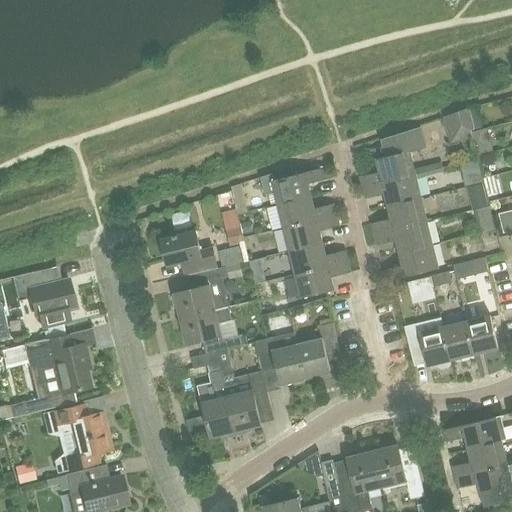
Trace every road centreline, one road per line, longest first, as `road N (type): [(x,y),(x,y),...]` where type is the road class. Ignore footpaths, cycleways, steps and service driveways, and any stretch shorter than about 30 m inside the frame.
road 1 (residential): [(185,511),(158,454),(104,238)]
road 2 (residential): [(196,511),(326,422),(385,399)]
road 3 (residential): [(385,399),(470,402),(511,388)]
